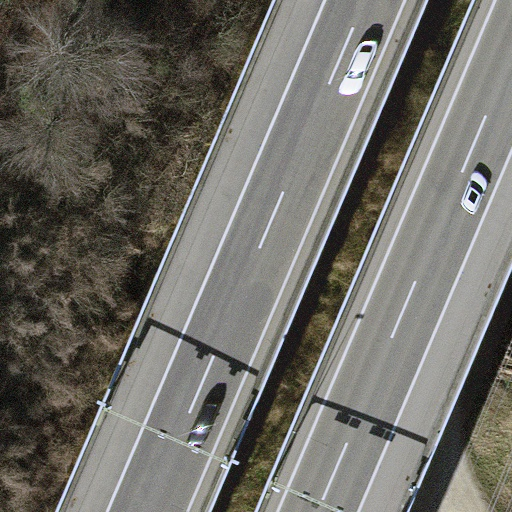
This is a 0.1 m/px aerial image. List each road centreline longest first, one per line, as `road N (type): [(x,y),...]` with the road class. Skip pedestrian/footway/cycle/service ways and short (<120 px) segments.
road 1 (motorway): [(365,0),(148,511)]
road 2 (motorway): [(321,511),(511,61)]
road 3 (track): [(511,181),(426,474)]
